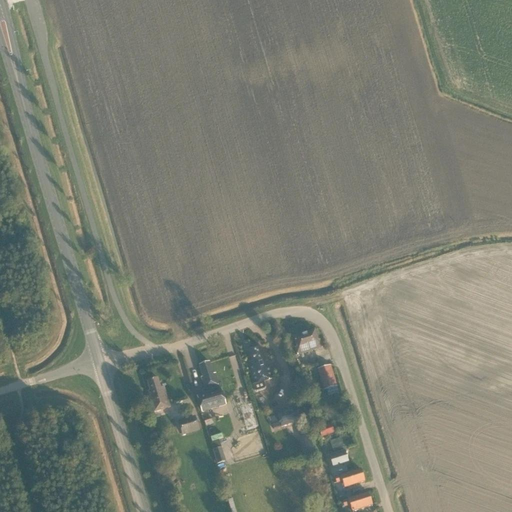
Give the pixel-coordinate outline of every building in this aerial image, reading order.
[(318,340),(314,330),(293,336),(296,347),(295,347),(297,355),(307,352),(308,354),(312,352),(311,350),(321,347),(319,340),(318,340)] [(259,347),(248,350),(251,361),(248,362),(255,384),(252,384),(254,392),(266,389),(263,381),(272,379),(266,362),(263,354),(262,355),(259,347)] [(217,385),(218,385),(215,373),(213,374),(209,362),(199,366),(202,377),(201,377),(204,389),(211,387),(213,391),(196,396),(201,412),(225,405),(221,389),(218,390),(217,385)] [(337,387),(331,366),(317,370),(323,391),(337,387)] [(160,388),(157,378),(147,382),(149,391),(148,391),(151,401),(149,402),(152,413),(170,407),(164,387),(160,388)] [(247,419),(257,417),(253,397),(243,399),(247,419)] [(185,413),(183,404),(175,406),(178,416),(185,413)] [(277,414),(281,427),(300,421),(296,408),(277,414)] [(178,423),(182,435),(198,429),(194,418),(178,423)] [(325,441),(328,451),(335,449),(333,439),(325,441)] [(220,448),(213,451),(217,464),(224,462),(220,448)] [(348,463),(344,451),(329,456),(333,467),(348,463)] [(364,481),(360,469),(341,475),(341,476),(335,477),(337,483),(342,481),(345,488),(364,481)] [(372,505),(368,493),(348,499),(348,500),(342,501),(344,507),(350,505),(352,511),(372,505)]
